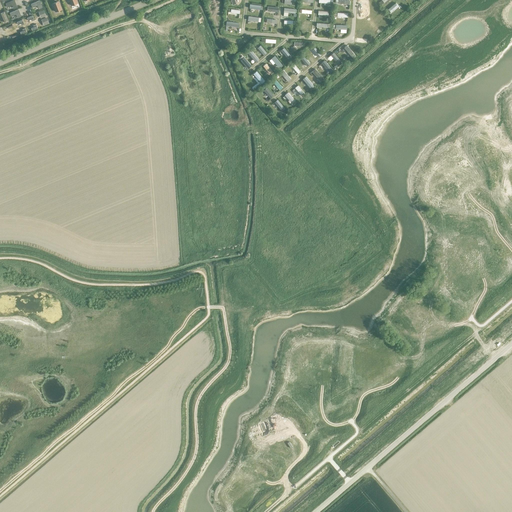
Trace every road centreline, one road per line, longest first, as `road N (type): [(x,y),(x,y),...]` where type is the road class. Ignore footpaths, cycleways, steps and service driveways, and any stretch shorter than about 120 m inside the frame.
road 1 (unclassified): [(316,511),(511,344)]
road 2 (tertiary): [(0,63),(154,0)]
